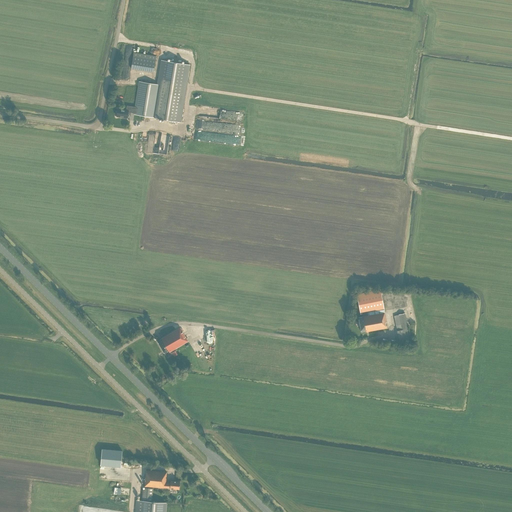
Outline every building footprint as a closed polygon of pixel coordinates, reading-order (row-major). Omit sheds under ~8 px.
[(131,69),(153,72),(156,56),(134,52),(131,69)] [(188,83),(187,83),(190,65),(161,60),(157,84),(139,81),(135,107),(127,106),(126,110),(118,109),(117,116),(127,118),(128,112),(134,113),(134,114),(167,120),(166,122),(176,124),(176,121),(181,122),(188,83)] [(194,129),(192,139),(240,146),(242,136),(194,129)] [(384,310),(380,289),(357,294),(361,314),(362,314),(363,316),(358,317),(361,332),(365,332),(387,328),(384,312),(368,315),(368,313),(384,310)] [(394,316),(400,345),(411,343),(405,313),(399,314),(399,315),(394,316)] [(157,341),(165,354),(169,352),(188,341),(180,327),(165,336),(165,338),(162,340),(161,339),(157,341)] [(122,451),(102,449),(100,464),(121,466),(122,451)] [(167,472),(146,470),(146,474),(145,474),(144,486),(145,486),(145,488),(144,488),(143,501),(137,500),(136,511),(164,511),(165,503),(152,501),(153,488),(146,488),(146,486),(165,488),(170,488),(179,489),(180,482),(170,481),(170,483),(166,483),(167,472)]
